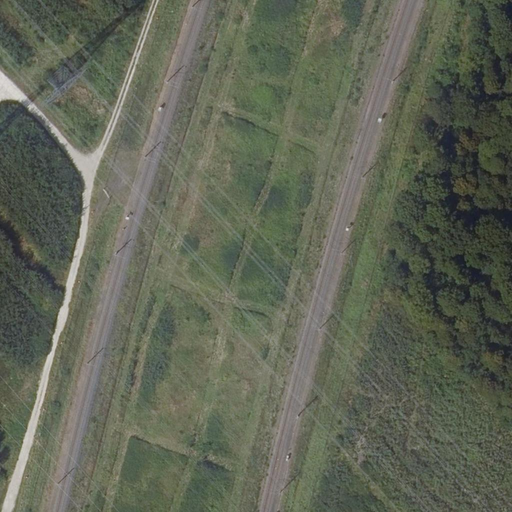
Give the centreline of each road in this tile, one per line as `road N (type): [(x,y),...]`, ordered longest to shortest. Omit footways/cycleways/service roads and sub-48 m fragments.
road 1 (track): [(9,511),(92,174),(155,0)]
road 2 (track): [(0,73),(92,174)]
